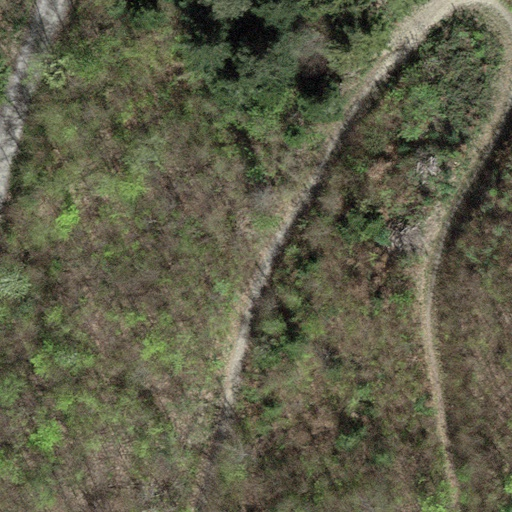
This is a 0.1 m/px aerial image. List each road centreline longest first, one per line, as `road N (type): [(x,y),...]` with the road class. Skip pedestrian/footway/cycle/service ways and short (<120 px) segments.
road 1 (track): [(201,511),(219,462),(238,334),(281,218),(434,0)]
road 2 (track): [(0,140),(52,0)]
